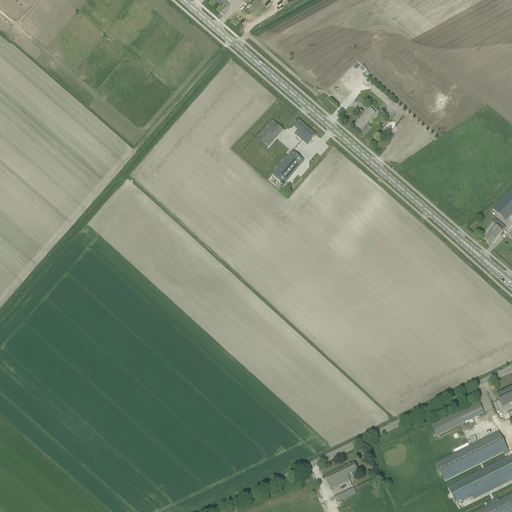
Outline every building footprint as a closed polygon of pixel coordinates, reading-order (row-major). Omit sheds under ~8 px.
[(374,46),(365,55),(375,64),(383,54),(374,46)] [(384,89),(400,103),(417,82),(385,55),(375,67),(391,80),(384,89)] [(369,75),(358,64),(341,82),(353,93),(369,75)] [(371,107),(358,121),(354,126),(361,132),(364,128),(378,113),(371,107)] [(293,127),(297,131),(294,135),(291,138),(297,143),(297,142),(300,139),(305,144),(312,149),(312,150),(317,143),(320,140),(298,121),(295,125),(293,127)] [(266,149),(281,132),(272,124),(259,139),(258,138),(256,140),(266,149)] [(292,152),(272,176),(284,186),(303,162),(292,152)] [(511,190),(493,210),(505,222),(511,215),(511,190)] [(480,222),(486,226),(492,218),(486,214),(480,222)] [(498,222),(487,235),(484,239),(490,245),(494,241),(505,228),(498,222)] [(511,386),(496,394),(498,399),(502,408),(511,402),(511,386)] [(440,435),(484,413),(479,403),(435,424),(440,435)] [(152,422),(156,426),(162,419),(158,415),(152,422)] [(473,424),(462,429),(464,433),(475,428),(473,424)] [(508,451),(501,437),(500,434),(499,432),(435,463),(445,483),(447,481),(504,453),(505,456),(507,454),(509,454),(508,451)] [(511,455),(447,488),(455,504),(511,475),(511,455)] [(325,478),(327,482),(331,490),(350,481),(347,477),(358,472),(354,463),(325,478)] [(511,475),(455,504),(458,511),(460,511),(511,486),(511,475)] [(337,503),(356,494),(354,487),(334,497),(337,503)] [(511,511),(511,494),(475,511),(511,511)]
